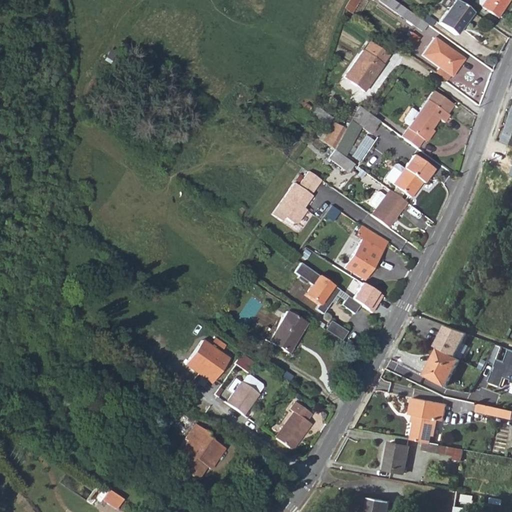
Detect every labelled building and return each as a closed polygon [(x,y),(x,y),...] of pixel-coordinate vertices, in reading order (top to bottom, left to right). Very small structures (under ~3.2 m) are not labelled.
[(374,0),(423,34),(428,26),(389,0),(348,0),(343,10),(351,15),(360,0),(361,0),(364,1),(364,0),(374,0)] [(474,0),(474,2),(496,18),(508,0),(474,0)] [(456,37),(472,13),(454,1),(438,24),(456,37)] [(413,31),(406,41),(414,47),(421,37),(413,31)] [(402,36),(395,45),(399,48),(406,39),(402,36)] [(434,40),(422,57),(440,69),(451,77),(452,78),(463,61),(434,40)] [(367,45),(363,51),(381,65),(386,59),(367,45)] [(362,50),(342,76),(362,91),(382,65),(381,65),(363,51),(362,50)] [(440,69),(435,76),(446,84),(451,77),(440,69)] [(432,91),(426,99),(417,113),(410,108),(402,119),(403,123),(407,126),(400,137),(416,149),(423,140),(439,119),(443,122),(448,116),(446,114),(453,105),(432,91)] [(311,109),(306,105),(302,110),(307,115),(311,109)] [(369,135),(379,121),(356,105),(344,129),(332,151),(340,156),(357,127),(369,135)] [(511,119),(510,119),(503,140),(511,143),(511,119)] [(324,144),(332,151),(344,129),(335,124),(324,144)] [(352,155),(360,161),(374,140),(366,134),(352,155)] [(348,177),(355,167),(340,156),(332,151),(326,160),(348,177)] [(406,172),(394,188),(411,199),(422,184),(425,185),(435,172),(415,157),(405,171),(406,172)] [(386,182),(394,188),(406,172),(405,171),(400,167),(396,168),(386,182)] [(322,182),(309,173),(299,188),(294,185),(272,216),(282,223),(284,218),(294,225),(298,224),(307,212),(304,209),(312,197),(311,196),(322,182)] [(389,230),(407,205),(390,192),(385,198),(378,193),(375,193),(369,202),(369,205),(376,210),(371,217),(389,230)] [(245,209),(241,206),(234,216),(238,219),(245,209)] [(353,234),(361,239),(343,268),(362,280),(385,242),(358,225),(353,234)] [(315,312),(323,317),(339,293),(323,282),(300,266),(294,275),(299,278),(297,281),(306,287),(308,284),(312,287),(304,298),(318,308),(315,312)] [(360,281),(350,297),(371,310),(381,294),(360,281)] [(341,308),(354,316),(360,307),(347,299),(341,308)] [(277,328),(269,341),(289,355),(308,327),(290,315),(279,329),(277,328)] [(324,331),(340,342),(346,333),(330,322),(324,331)] [(445,325),(435,346),(438,348),(454,356),(467,333),(445,325)] [(185,363),(213,381),(228,357),(202,339),(185,363)] [(502,349),(495,347),(486,364),(495,367),(495,369),(496,370),(495,373),(493,373),(489,385),(502,389),(505,380),(511,382),(511,385),(511,352),(509,352),(505,364),(498,362),(502,349)] [(454,356),(438,348),(424,375),(446,387),(460,360),(454,356)] [(245,374),(249,368),(236,359),(232,365),(245,374)] [(244,416),(258,394),(257,393),(261,387),(260,384),(248,375),(244,377),(241,382),(240,382),(239,383),(233,379),(226,391),(232,394),(226,404),(244,416)] [(443,404),(409,398),(406,415),(410,415),(413,416),(412,423),(410,433),(409,440),(424,443),(427,443),(429,436),(432,419),(435,420),(440,421),(443,404)] [(292,412),(274,437),(290,449),(309,423),(305,420),(310,413),(294,401),(288,409),(292,412)] [(508,418),(510,410),(509,410),(474,402),(472,410),(508,418)] [(177,417),(173,426),(186,432),(191,424),(177,417)] [(194,425),(184,441),(188,443),(179,455),(190,462),(184,471),(197,481),(206,467),(209,469),(223,449),(206,437),(207,434),(194,425)] [(389,443),(385,465),(405,469),(409,447),(389,443)] [(461,462),(463,450),(427,443),(424,443),(423,451),(453,456),(453,461),(461,462)] [(404,474),(405,469),(385,465),(384,470),(404,474)] [(114,507),(120,498),(105,488),(99,497),(114,507)] [(387,511),(389,504),(369,500),(366,511),(387,511)]
